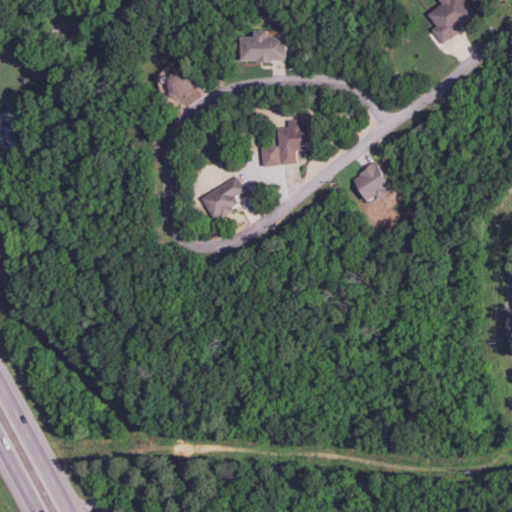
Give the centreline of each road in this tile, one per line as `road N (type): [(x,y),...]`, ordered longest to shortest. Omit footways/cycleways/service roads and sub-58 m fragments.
road 1 (residential): [(187,239),(216,240),(254,226),(511,30)]
road 2 (residential): [(393,121),(353,69),(241,65),(191,96),(170,139),(171,219),(187,239)]
road 3 (primary): [(66,511),(0,388)]
road 4 (residential): [(511,235),(503,290),(511,363)]
